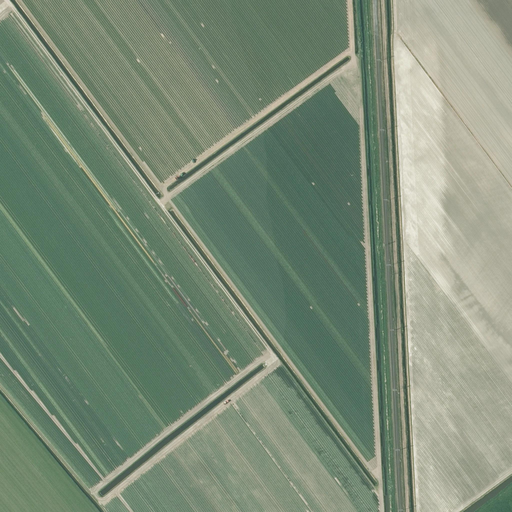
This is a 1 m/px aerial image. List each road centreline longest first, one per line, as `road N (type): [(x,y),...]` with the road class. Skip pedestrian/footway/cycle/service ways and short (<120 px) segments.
road 1 (track): [(109,511),(102,502),(277,361),(7,0)]
road 2 (track): [(394,0),(395,31),(405,46),(428,511)]
road 3 (track): [(349,0),(381,511)]
road 4 (track): [(406,511),(382,0)]
